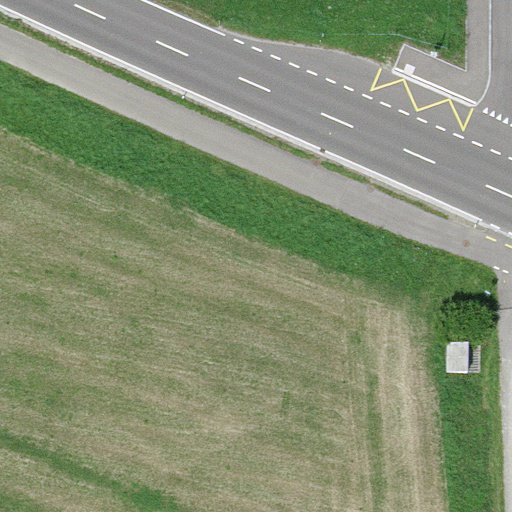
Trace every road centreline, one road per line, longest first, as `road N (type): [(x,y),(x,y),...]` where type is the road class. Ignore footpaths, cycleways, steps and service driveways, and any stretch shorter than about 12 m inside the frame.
road 1 (secondary): [(473,180),(64,0)]
road 2 (unclassified): [(511,0),(506,78),(473,180)]
